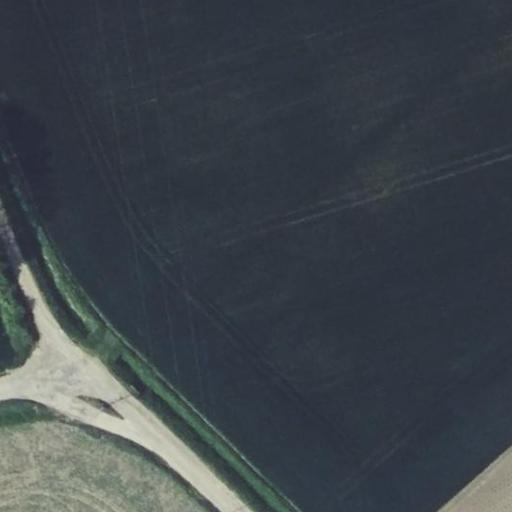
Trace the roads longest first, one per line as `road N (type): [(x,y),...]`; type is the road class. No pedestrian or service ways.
road 1 (unclassified): [(237,511),(91,367)]
road 2 (unclassified): [(91,367),(36,302),(0,219)]
